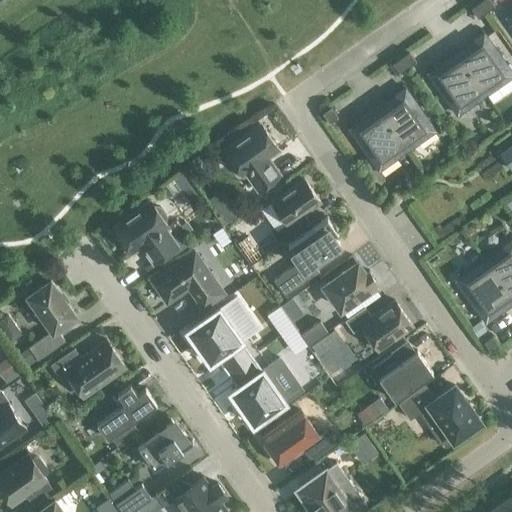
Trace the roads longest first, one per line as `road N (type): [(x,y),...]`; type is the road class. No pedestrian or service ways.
road 1 (residential): [(493,381),(374,226),(306,127),(300,103),(436,0)]
road 2 (residential): [(79,263),(97,270),(266,511)]
road 3 (residential): [(493,381),(510,410),(502,442),(406,511)]
